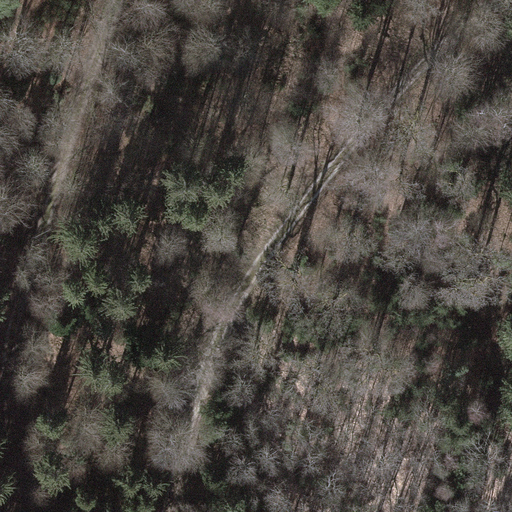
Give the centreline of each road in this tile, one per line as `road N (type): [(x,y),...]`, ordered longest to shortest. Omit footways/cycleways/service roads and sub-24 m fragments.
road 1 (track): [(511,12),(473,41),(234,306),(173,511)]
road 2 (track): [(28,511),(31,248),(111,0)]
